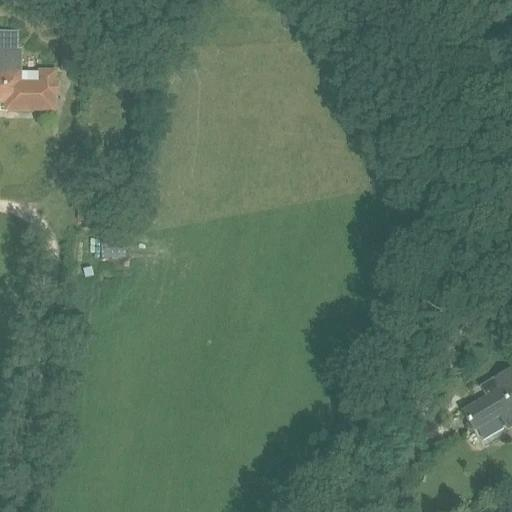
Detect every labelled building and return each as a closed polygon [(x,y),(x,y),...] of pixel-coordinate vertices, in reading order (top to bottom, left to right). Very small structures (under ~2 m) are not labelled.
[(0,97),(6,98),(5,105),(39,106),(38,111),(38,112),(53,112),(53,98),(57,98),(57,84),(53,84),(53,74),(40,74),(19,74),(20,52),(16,52),(0,51),(0,97)] [(68,56),(67,69),(76,69),(76,57),(68,56)] [(62,187),(75,186),(74,167),(61,168),(62,187)] [(94,182),(79,182),(78,223),(93,224),(94,182)] [(485,400),(463,414),(474,432),(499,417),(505,427),(511,422),(511,371),(494,382),(480,391),(485,400)]
